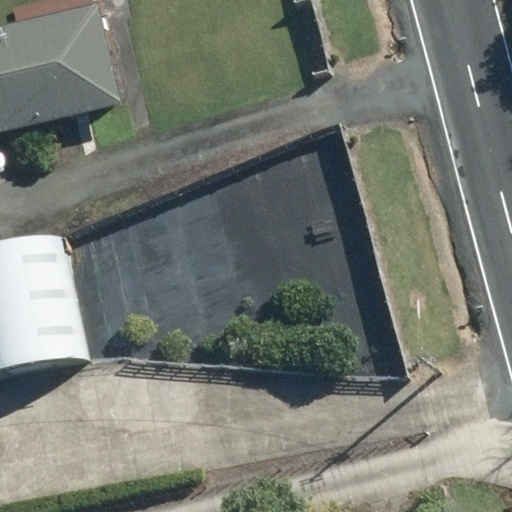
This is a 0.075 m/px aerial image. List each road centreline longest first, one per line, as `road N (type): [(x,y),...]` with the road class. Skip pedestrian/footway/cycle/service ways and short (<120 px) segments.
road 1 (unknown): [(511,423),(101,511)]
road 2 (unclassified): [(458,0),(511,202)]
